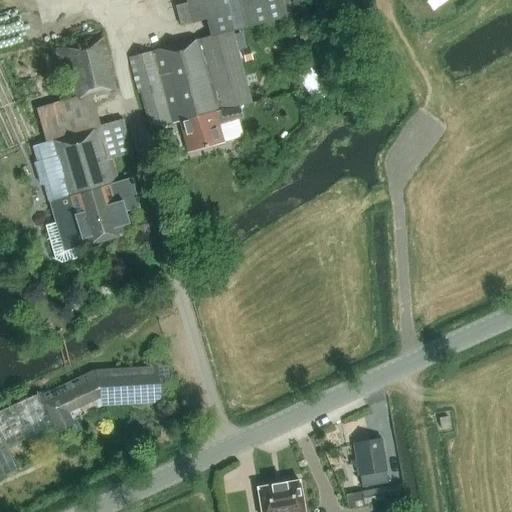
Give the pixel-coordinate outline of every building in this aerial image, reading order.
[(180,26),(192,23),(207,19),(211,36),(154,51),(154,50),(129,57),(138,91),(140,91),(149,128),(173,121),(174,123),(180,121),(188,152),(224,143),(223,141),(219,124),(236,120),(232,107),(252,102),(233,31),(286,18),(281,0),(186,0),(187,3),(175,6),(180,26)] [(140,206),(131,177),(117,181),(110,159),(131,153),(122,120),(97,127),(88,97),(115,90),(102,38),(55,50),(68,101),(36,110),(46,143),(45,143),(61,198),(58,199),(57,221),(48,224),(57,257),(64,260),(89,253),(86,243),(125,232),(123,224),(129,223),(125,211),(140,206)] [(37,395),(31,398),(48,436),(81,421),(79,416),(102,406),(159,403),(156,367),(92,371),(38,397),(37,395)] [(449,416),(440,417),(442,428),(451,427),(449,416)] [(387,484),(385,471),(387,470),(382,438),(354,443),(360,475),(363,488),(387,484)] [(305,511),(300,480),(258,487),(262,511),(305,511)] [(389,500),(387,487),(362,491),(364,505),(389,500)]
